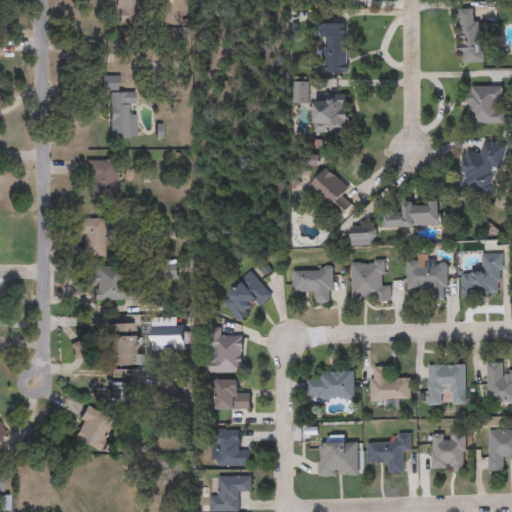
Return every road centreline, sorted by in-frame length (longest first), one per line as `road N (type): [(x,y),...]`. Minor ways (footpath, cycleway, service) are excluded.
road 1 (residential): [(47,0),(46,215),(34,378)]
road 2 (residential): [(511,335),(299,348),(290,370),(282,511)]
road 3 (residential): [(415,0),(417,155)]
